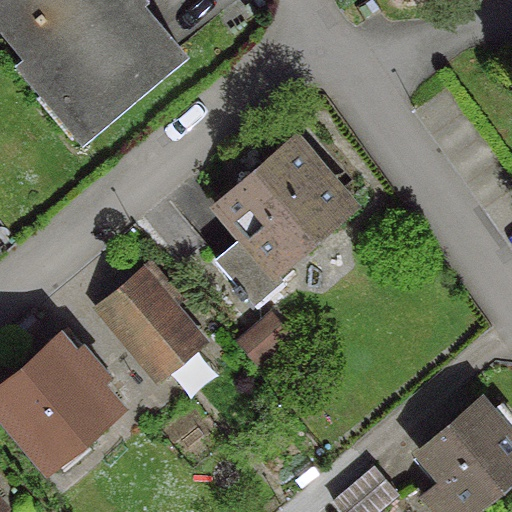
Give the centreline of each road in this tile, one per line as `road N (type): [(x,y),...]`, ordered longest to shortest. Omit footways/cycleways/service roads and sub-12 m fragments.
road 1 (residential): [(324,30),(0,302)]
road 2 (residential): [(324,30),(511,298)]
